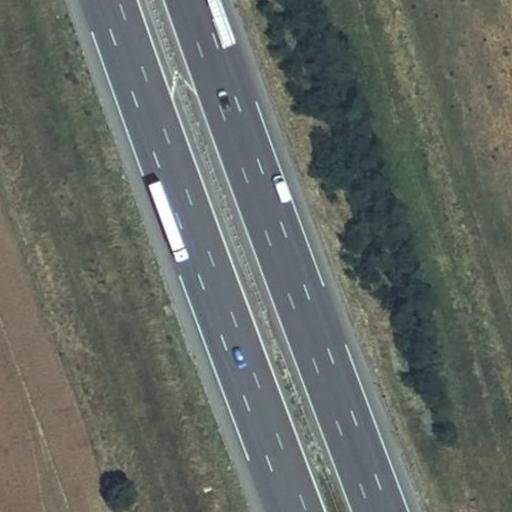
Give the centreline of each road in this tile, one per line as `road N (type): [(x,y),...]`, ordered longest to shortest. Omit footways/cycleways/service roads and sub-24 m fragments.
road 1 (motorway): [(380,511),(193,0)]
road 2 (motorway): [(111,0),(297,511)]
